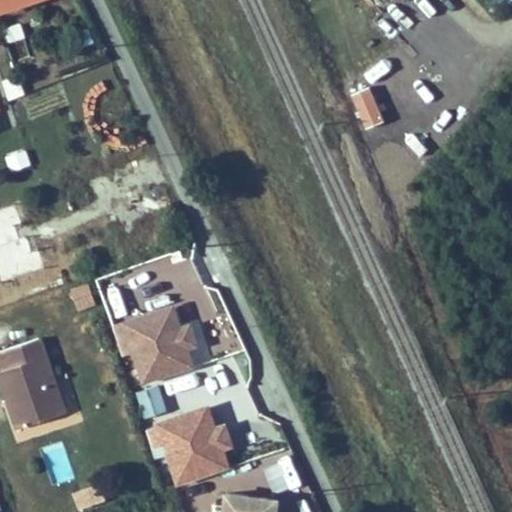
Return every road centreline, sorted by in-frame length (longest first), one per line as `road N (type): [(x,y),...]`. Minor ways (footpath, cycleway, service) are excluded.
road 1 (residential): [(95,0),(338,511)]
road 2 (unknown): [(511,46),(493,59),(472,57),(396,24)]
